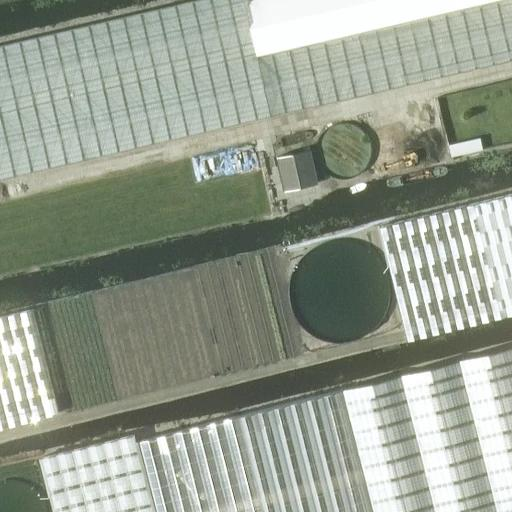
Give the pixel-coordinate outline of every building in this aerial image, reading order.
[(0,179),(511,59),(511,0),(192,0),(0,44),(0,179)] [(329,168),(358,170),(358,164),(369,164),(371,141),(362,140),(363,124),(332,122),(329,168)] [(317,183),(309,149),(276,157),(283,191),(317,183)] [(266,173),(255,176),(261,200),(273,197),(266,173)] [(511,194),(379,227),(407,341),(511,314),(511,194)] [(34,309),(0,317),(0,427),(59,411),(35,311),(34,309)] [(511,511),(511,345),(238,415),(140,440),(157,511),(511,511)] [(157,511),(140,440),(137,441),(135,433),(41,457),(54,511),(157,511)] [(14,477),(3,478),(0,478),(0,511),(47,511),(46,502),(41,493),(34,485),(25,479),(14,477)]
